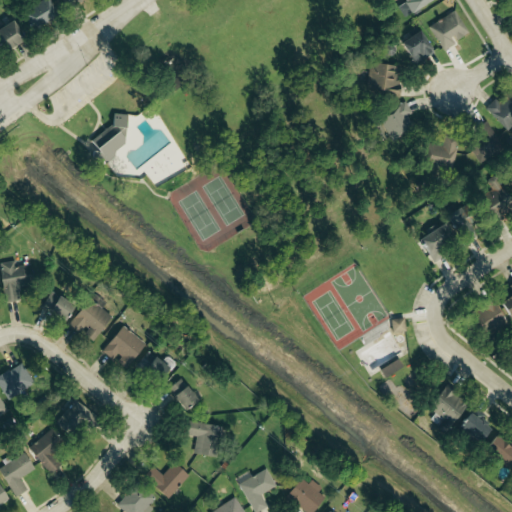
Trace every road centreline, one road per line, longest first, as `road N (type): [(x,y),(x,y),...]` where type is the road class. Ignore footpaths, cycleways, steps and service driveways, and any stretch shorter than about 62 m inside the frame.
road 1 (residential): [(24,333),(141,421)]
road 2 (residential): [(141,421),(93,479),(49,511)]
